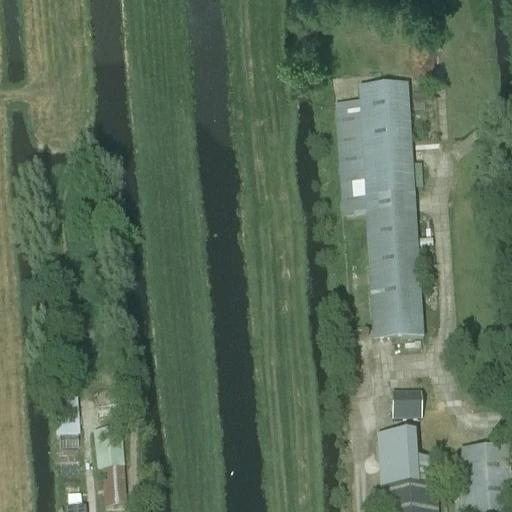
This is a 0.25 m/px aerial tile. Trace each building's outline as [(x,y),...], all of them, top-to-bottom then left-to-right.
[(364,219),(368,333),(368,346),(422,343),(407,89),(357,92),(364,219)] [(340,335),(368,333),(364,219),(334,221),(340,335)] [(392,424),(419,423),(419,398),(391,399),(392,424)] [(430,401),(432,415),(448,414),(448,400),(430,401)] [(55,439),(79,438),(76,401),(54,403),(55,439)] [(121,420),(120,406),(96,409),(98,423),(121,420)] [(96,473),(101,473),(123,472),(120,431),(92,435),(96,473)] [(413,439),(378,440),(379,467),(380,511),(434,511),(433,494),(431,461),(414,462),(413,439)] [(508,511),(505,452),(459,455),(462,511),(508,511)] [(61,500),(77,499),(75,466),(56,467),(57,485),(60,484),(61,500)] [(123,472),(101,473),(104,511),(111,511),(126,511),(123,472)]
